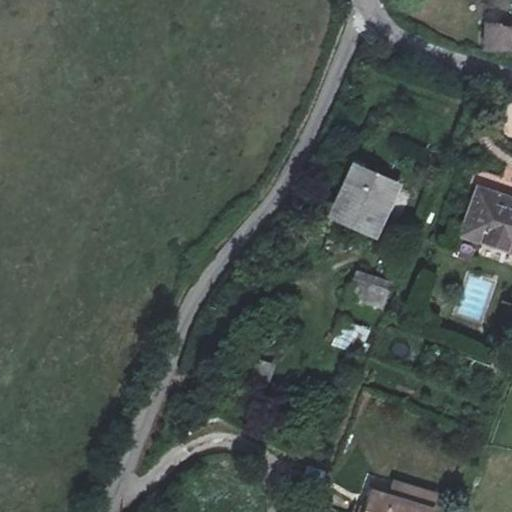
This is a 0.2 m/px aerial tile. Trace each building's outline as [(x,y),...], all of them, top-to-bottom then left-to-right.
[(506,62),(511,42),(511,38),(487,31),(480,53),(506,62)] [(378,228),(399,174),(354,156),(345,174),(352,177),(337,212),(378,228)] [(459,228),(511,247),(511,195),(476,182),(459,228)] [(394,270),(362,255),(351,283),(383,298),(394,270)] [(361,356),(370,329),(338,318),(329,345),(361,356)] [(424,511),(426,508),(387,494),(389,487),(363,477),(350,511),(424,511)]
